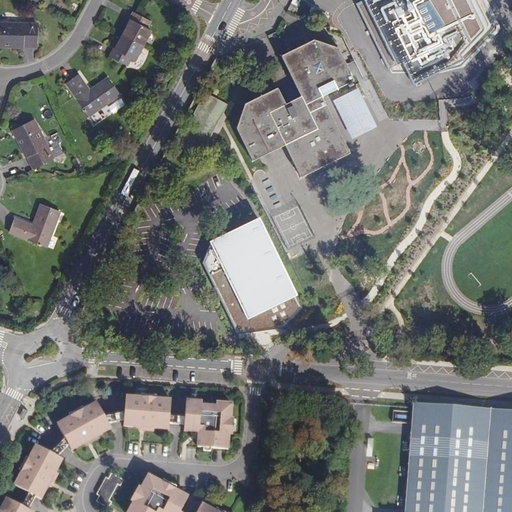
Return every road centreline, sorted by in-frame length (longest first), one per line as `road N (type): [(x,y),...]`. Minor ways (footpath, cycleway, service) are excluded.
road 1 (residential): [(71,355),(511,386)]
road 2 (residential): [(223,19),(57,331)]
road 3 (residential): [(95,0),(63,52),(32,70),(0,74)]
